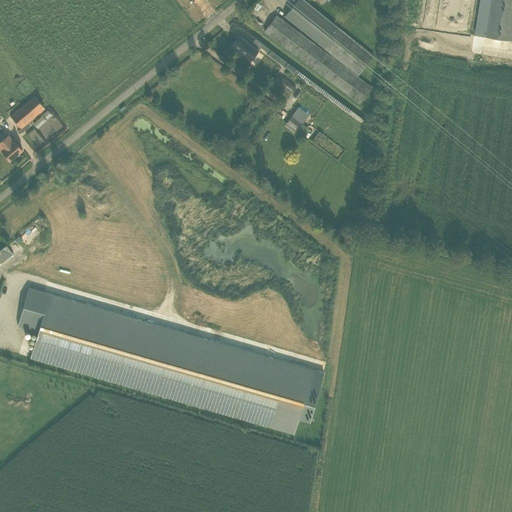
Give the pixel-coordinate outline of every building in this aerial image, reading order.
[(374,56),(307,3),(303,0),(296,0),(284,16),(358,75),(374,56)] [(511,0),(492,0),(487,37),(511,41),(511,37),(511,0)] [(371,89),(284,22),(276,16),(264,31),(359,104),(371,89)] [(258,50),(239,36),(230,47),(237,52),(235,53),(248,63),(258,50)] [(269,49),(263,44),(261,47),(267,52),(269,49)] [(273,81),(291,94),(296,87),(278,74),(273,81)] [(34,96),(26,102),(10,116),(21,128),(44,108),(34,96)] [(296,109),(285,125),(295,133),(307,117),(296,109)] [(9,135),(3,140),(0,142),(0,149),(1,151),(9,161),(22,150),(14,140),(13,141),(9,135)] [(316,353),(334,289),(60,210),(41,274),(316,353)] [(13,254),(6,245),(0,249),(0,263),(0,264),(13,254)] [(37,331),(30,357),(305,436),(323,372),(28,287),(17,326),(37,331)]
